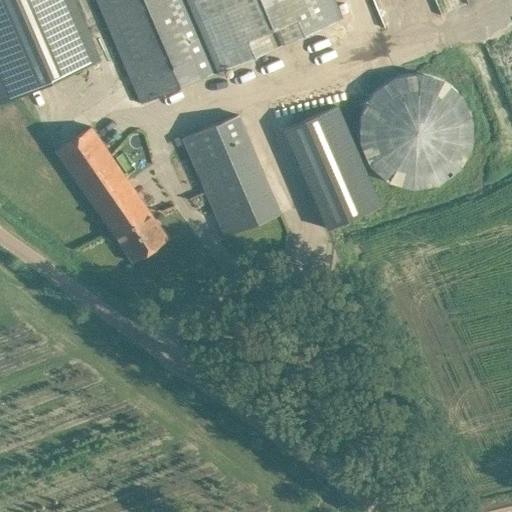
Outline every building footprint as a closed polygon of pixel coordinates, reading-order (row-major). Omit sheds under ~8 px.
[(70,0),(0,0),(0,103),(97,62),(70,0)] [(96,0),(142,104),(344,17),(336,0),(96,0)] [(371,93),(360,115),(359,141),(369,165),(388,181),(413,189),(438,184),(459,168),(471,147),(472,121),(464,97),(443,80),(418,73),(393,78),(371,93)] [(327,227),(380,205),(337,105),(284,128),(327,227)] [(280,212),(269,187),(239,114),(181,138),(223,236),(280,212)] [(133,261),(168,237),(95,131),(97,130),(95,126),(93,128),(91,125),(55,149),(133,261)]
